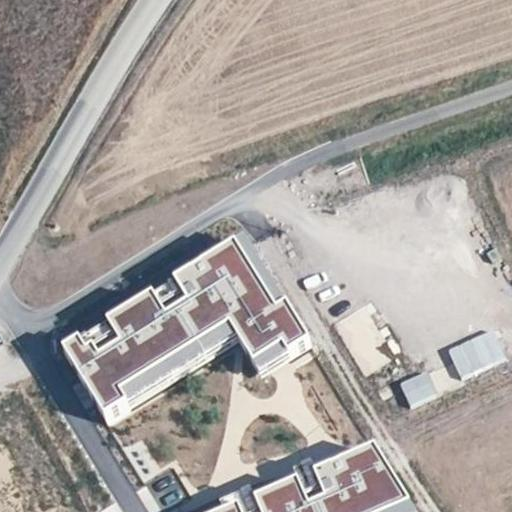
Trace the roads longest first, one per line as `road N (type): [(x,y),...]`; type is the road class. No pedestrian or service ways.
road 1 (unclassified): [(0,305),(23,324),(61,316),(314,154),(511,90)]
road 2 (tertiary): [(0,251),(156,0)]
